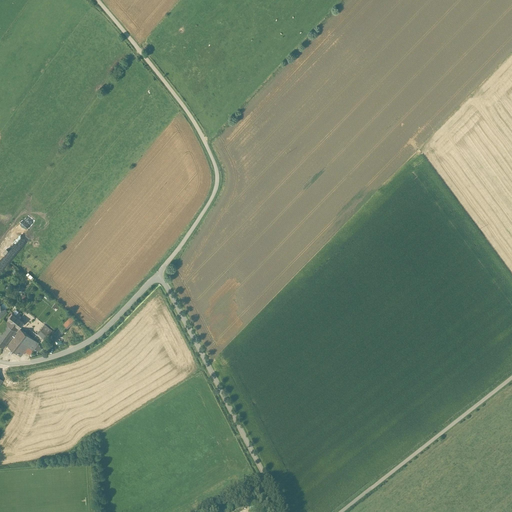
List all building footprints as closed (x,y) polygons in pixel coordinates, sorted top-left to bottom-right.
[(24,322),(12,313),(7,319),(8,320),(18,327),(19,328),(24,322)] [(71,316),(50,337),(55,341),(76,320),(71,316)] [(8,320),(7,321),(3,318),(0,321),(0,345),(3,348),(18,327),(8,320)] [(45,324),(37,333),(41,336),(41,337),(45,340),(53,331),(45,324)] [(20,329),(8,345),(21,355),(24,351),(31,342),(36,346),(37,344),(39,343),(27,334),(27,333),(26,332),(25,333),(20,329)] [(31,342),(24,351),(25,351),(30,355),(34,348),(36,346),(31,342)]
